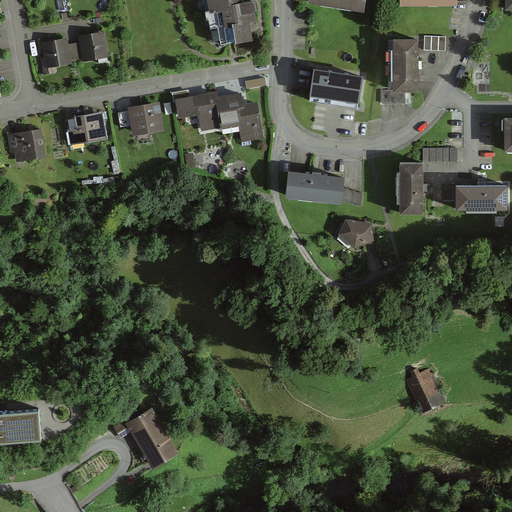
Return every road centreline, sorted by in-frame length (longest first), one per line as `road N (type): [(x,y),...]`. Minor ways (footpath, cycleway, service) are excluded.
road 1 (residential): [(482,0),(469,44),(431,110),(394,139),(366,147),(304,141),(283,122),(282,0)]
road 2 (track): [(283,122),(272,155),(274,187),(285,222),(326,282),(360,287),(445,251),(511,244)]
road 3 (residential): [(32,104),(254,65)]
road 4 (residential): [(46,485),(96,450),(126,451),(117,476),(72,511)]
